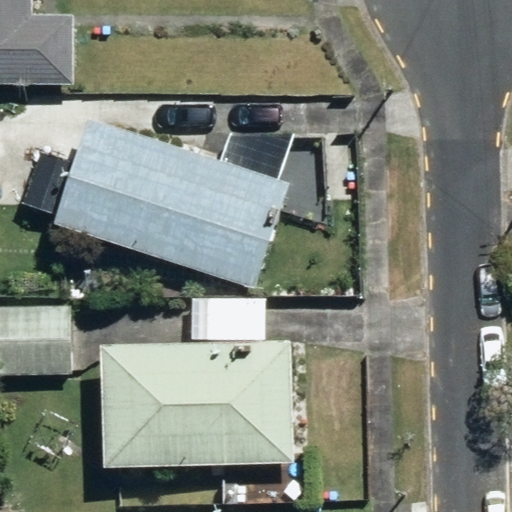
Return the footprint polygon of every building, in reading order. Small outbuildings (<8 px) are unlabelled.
[(0,0),(0,82),(35,84),(87,86),(90,11),(38,9),(38,0),(0,0)] [(101,111),(84,162),(46,149),(28,203),(67,216),(266,281),(300,176),(101,111)] [(303,333),(273,333),(273,291),(195,291),(196,333),(116,334),(116,457),(303,456),(303,333)] [(80,304),(2,303),(2,368),(80,369),(80,304)] [(271,511),(271,502),(157,504),(109,504),(109,511),(271,511)]
